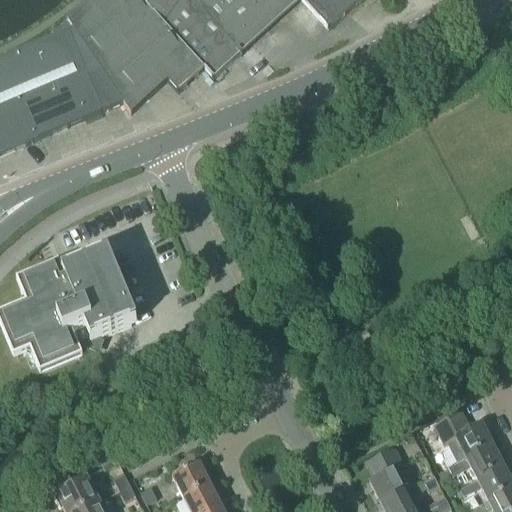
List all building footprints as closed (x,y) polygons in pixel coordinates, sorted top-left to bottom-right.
[(177,97),(203,74),(132,0),(92,0),(91,1),(167,85),(167,86),(177,97)] [(130,119),(167,86),(167,85),(91,1),(66,24),(67,27),(65,28),(121,109),(122,109),(130,119)] [(38,144),(121,109),(65,28),(52,36),(54,42),(4,63),(38,144)] [(0,159),(38,144),(4,63),(0,64),(0,159)] [(99,342),(135,327),(106,259),(61,277),(57,268),(15,285),(25,309),(0,319),(0,336),(12,364),(29,357),(38,379),(85,360),(80,349),(85,347),(95,352),(99,342)] [(462,416),(434,430),(444,449),(447,447),(458,468),(458,469),(493,450),(482,428),(471,434),(462,416)] [(458,468),(448,473),(453,482),(471,473),(477,485),(504,471),(493,450),(458,469),(458,468)] [(393,455),(365,469),(373,485),(370,487),(382,509),(408,495),(413,492),(393,455)] [(182,505),(210,491),(198,468),(170,482),(182,505)] [(477,485),(459,495),(463,502),(473,498),(481,494),(488,506),(511,493),(511,487),(504,471),(477,485)] [(118,497),(129,491),(124,480),(113,486),(118,497)] [(431,497),(439,493),(433,482),(425,486),(431,497)] [(60,511),(88,511),(98,507),(86,485),(55,501),(60,511)] [(416,511),(413,505),(419,502),(418,500),(419,499),(426,493),(423,487),(413,492),(408,495),(382,509),(383,511),(416,511)] [(124,507),(135,502),(129,491),(118,497),(124,507)] [(220,511),(210,491),(182,505),(185,511),(220,511)] [(488,507),(477,511),(511,511),(511,493),(488,506),(488,507)] [(146,510),(156,505),(150,494),(140,499),(146,510)]
